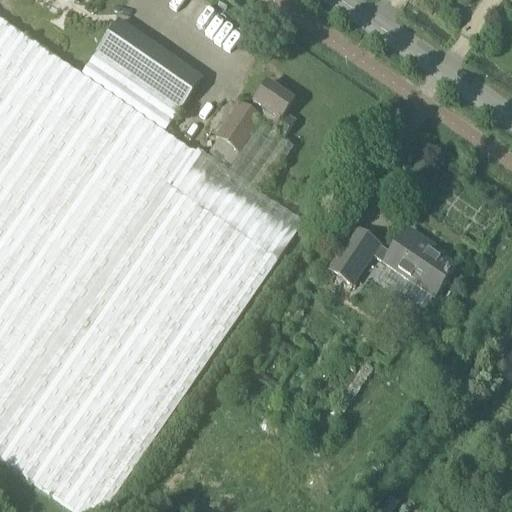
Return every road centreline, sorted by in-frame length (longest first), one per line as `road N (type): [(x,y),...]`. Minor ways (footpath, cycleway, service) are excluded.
road 1 (tertiary): [(511,119),(339,0)]
road 2 (unknown): [(158,0),(169,29),(213,72),(194,128)]
